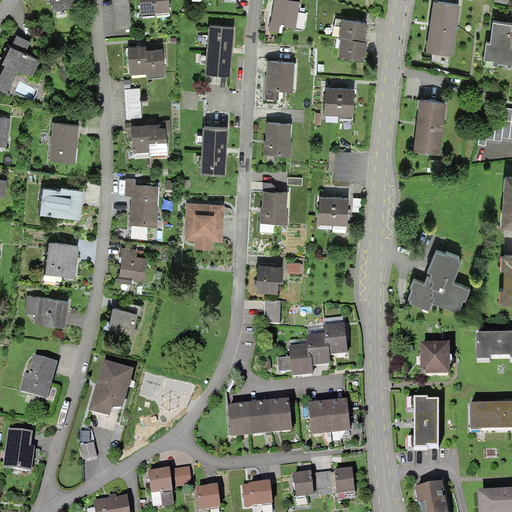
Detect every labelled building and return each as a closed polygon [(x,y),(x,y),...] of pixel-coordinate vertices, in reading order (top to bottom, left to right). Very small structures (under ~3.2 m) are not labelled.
[(112,0),(116,29),(132,27),(129,0),(112,0)] [(139,0),(140,10),(142,10),(143,14),(169,12),(169,8),(170,8),(169,0),(139,0)] [(274,0),(269,28),(279,30),(281,22),(304,26),(306,11),(298,10),(299,0),(274,0)] [(433,0),(430,23),(427,48),(453,51),(461,0),(457,0),(433,0)] [(342,34),(365,38),(366,29),(368,21),(342,17),(339,37),(341,37),(342,34)] [(486,39),(484,56),(494,57),(493,62),(499,62),(499,60),(508,61),(507,64),(511,64),(511,62),(511,19),(493,17),(490,39),(486,39)] [(209,24),(206,71),(231,73),(233,51),(235,26),(209,24)] [(12,42),(25,49),(31,39),(17,32),(12,42)] [(342,34),(339,54),(364,58),(365,52),(367,38),(365,38),(342,34)] [(10,41),(2,57),(5,59),(0,69),(0,86),(8,90),(19,69),(31,75),(41,57),(25,49),(12,42),(10,41)] [(128,45),(129,71),(132,71),(132,74),(146,73),(146,74),(148,73),(148,76),(164,75),(163,72),(164,72),(162,45),(147,46),(147,43),(128,45)] [(279,88),(294,89),(295,60),(268,59),(266,97),(278,98),(279,88)] [(326,84),(325,111),(326,111),(326,115),(352,116),(353,112),(354,112),(355,86),(326,84)] [(140,87),(125,88),(127,118),(142,117),(140,87)] [(416,123),(414,147),(441,150),(446,99),(419,96),(416,123)] [(511,107),(506,107),(504,123),(489,121),(488,127),(480,126),(478,143),(486,144),(487,138),(501,140),(502,135),(511,136),(511,107)] [(0,115),(0,144),(7,145),(10,117),(0,115)] [(264,139),(263,152),(292,153),(292,139),(291,139),(292,121),(266,120),(266,139),(264,139)] [(50,141),(51,141),(50,158),(76,160),(78,136),(79,123),(52,121),(50,141)] [(126,129),(128,129),(128,136),(132,136),(133,149),(135,149),(135,151),(149,150),(149,152),(151,151),(151,154),(167,153),(166,124),(159,124),(159,121),(133,123),(133,122),(126,122),(126,129)] [(203,123),(201,171),(227,172),(227,150),(228,124),(203,123)] [(335,151),(333,185),(349,185),(351,152),(335,151)] [(511,171),(505,171),(501,222),(511,222),(511,171)] [(130,195),(129,223),(158,224),(159,182),(136,182),(136,176),(125,176),(124,195),(130,195)] [(44,185),(41,211),(80,217),(84,187),(61,184),(61,187),(44,185)] [(260,205),(259,221),(288,222),(289,207),(287,207),(288,190),(264,188),(263,206),(260,205)] [(349,196),(320,194),(319,220),(320,220),(320,224),(346,225),(346,221),(347,221),(349,196)] [(187,202),(186,238),(196,238),(196,247),(212,248),(213,239),(222,239),(223,218),(223,203),(187,202)] [(50,239),(46,271),(58,273),(57,277),(76,280),(79,256),(77,255),(79,242),(50,239)] [(118,273),(117,281),(131,283),(132,276),(144,277),(146,256),(136,255),(137,248),(122,247),(121,255),(122,256),(121,260),(120,272),(118,273)] [(461,258),(436,248),(427,268),(432,270),(430,276),(426,275),(424,281),(413,277),(409,287),(411,288),(408,296),(411,298),(410,300),(427,307),(430,300),(455,309),(456,305),(457,306),(461,297),(462,297),(467,287),(452,281),(461,258)] [(511,250),(502,250),(501,265),(504,265),(504,284),(500,284),(500,298),(511,298),(511,250)] [(256,264),(256,289),(276,290),(277,276),(281,276),(282,265),(256,264)] [(54,299),(27,295),(25,313),(35,314),(34,322),(65,326),(68,300),(54,299)] [(278,303),(265,303),(265,324),(278,324),(278,303)] [(114,305),(110,327),(133,331),(137,309),(126,307),(114,305)] [(325,337),(326,355),(345,353),(342,325),(324,327),(325,337)] [(511,336),(500,336),(477,336),(477,361),(489,361),(489,359),(511,359),(511,361),(511,360),(511,336)] [(307,347),(309,365),(327,364),(326,355),(325,337),(306,338),(307,347)] [(447,344),(420,345),(421,376),(449,375),(448,361),(447,344)] [(291,371),(291,377),(310,375),(309,365),(307,347),(289,349),(290,359),(291,371)] [(20,391),(47,398),(57,362),(34,356),(29,374),(25,373),(20,391)] [(278,372),(291,371),(290,359),(277,360),(278,372)] [(96,387),(88,412),(110,417),(113,408),(123,407),(134,369),(104,361),(96,387)] [(288,399),(228,406),(231,438),(292,432),(288,399)] [(415,425),(415,450),(427,450),(427,447),(436,447),(437,402),(427,402),(427,400),(415,400),(415,425)] [(344,403),(308,407),(311,434),(347,430),(344,403)] [(511,405),(498,405),(471,406),(471,433),(481,432),(481,431),(511,430),(511,405)] [(8,429),(4,467),(32,471),(35,447),(31,446),(33,432),(8,429)] [(94,443),(80,446),(83,460),(97,457),(94,443)] [(170,468),(148,472),(150,482),(153,508),(175,505),(173,486),(171,470),(170,468)] [(189,468),(171,470),(173,486),(192,484),(189,468)] [(332,472),(332,474),(334,493),(352,491),(349,470),(332,472)] [(308,473),(293,475),(296,497),(311,496),(309,481),(308,473)] [(314,476),(314,480),(316,495),(334,493),(332,474),(314,476)] [(249,485),(243,485),(245,507),(273,504),(270,481),(249,484),(249,485)] [(218,484),(196,487),(197,498),(199,511),(221,508),(218,484)] [(414,488),(419,511),(448,511),(448,510),(442,484),(414,488)] [(511,511),(511,489),(506,490),(478,492),(479,511),(511,511)] [(113,498),(94,500),(95,511),(129,511),(128,496),(113,498)]
